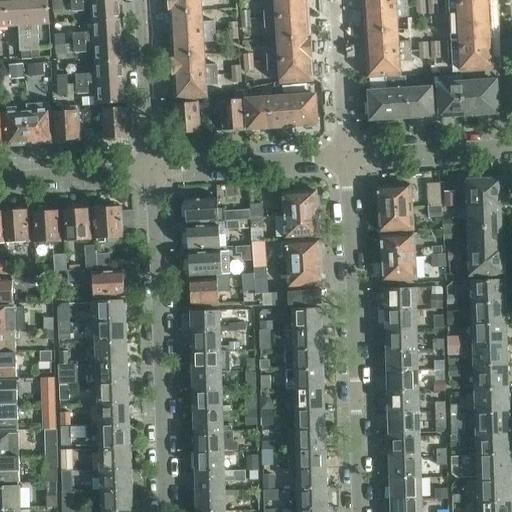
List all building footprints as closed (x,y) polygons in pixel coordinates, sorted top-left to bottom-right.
[(6,0),(0,0),(0,26),(8,26),(6,0)] [(27,0),(6,0),(8,26),(19,25),(21,59),(31,59),(30,50),(27,0)] [(48,0),(27,0),(30,50),(40,50),(38,24),(50,24),(48,0)] [(92,21),(122,19),(120,0),(91,0),(71,1),(72,11),(91,10),(92,21)] [(167,0),(169,13),(171,13),(171,12),(202,10),(201,0),(167,0)] [(264,8),(265,18),(308,15),(307,0),(275,0),(276,7),(264,8)] [(364,0),(365,9),(408,7),(408,0),(364,0)] [(64,12),(64,2),(53,2),(53,12),(64,12)] [(458,14),(459,26),(491,24),(489,2),(446,5),(447,15),(458,14)] [(437,5),(428,6),(429,15),(438,14),(437,5)] [(426,6),(417,6),(417,15),(426,14),(426,6)] [(365,9),(366,32),(398,30),(397,18),(409,17),(408,7),(365,9)] [(171,12),(171,13),(172,34),(215,31),(215,21),(203,22),(202,10),(171,12)] [(240,12),(241,19),(250,19),(249,11),(240,12)] [(277,27),(278,39),(309,37),(309,36),(308,15),(265,18),(265,28),(277,27)] [(74,43),(123,40),(122,19),(92,21),(93,32),(73,33),(74,43)] [(250,19),(241,19),(242,27),(251,27),(250,19)] [(228,22),(228,31),(238,30),(238,22),(228,22)] [(448,39),(448,49),(492,46),(491,24),(459,26),(460,38),(448,39)] [(238,30),(228,31),(228,39),(239,39),(238,30)] [(366,32),(368,54),(411,51),(411,41),(399,41),(398,30),(366,32)] [(172,34),(173,55),(173,56),(205,54),(204,42),(216,41),(215,31),(172,34)] [(54,33),(55,44),(66,43),(66,32),(54,33)] [(267,51),(268,61),(311,59),(313,59),(311,36),(309,36),(309,37),(278,39),(279,50),(267,51)] [(94,51),(94,63),(124,61),(123,40),(74,43),(66,43),(55,44),(56,54),(94,51)] [(431,42),(431,50),(441,49),(440,41),(431,42)] [(414,50),(420,50),(428,50),(428,42),(414,43),(414,50)] [(492,46),(448,49),(449,57),(449,59),(461,58),(461,70),(493,69),(492,46)] [(441,49),(431,50),(432,59),(441,58),(441,49)] [(428,50),(420,50),(420,59),(428,59),(428,50)] [(368,54),(369,76),(401,74),(400,62),(412,61),(411,51),(368,54)] [(175,77),(218,75),(231,74),(241,73),(241,65),(218,67),(217,64),(206,65),(205,54),(173,56),(173,55),(171,55),(173,78),(175,77)] [(243,55),(244,62),(253,62),(252,54),(243,55)] [(311,59),(268,61),(268,71),(280,70),(281,82),(312,80),(311,59)] [(76,75),(76,85),(126,82),(124,61),(94,63),(95,73),(76,75)] [(253,62),(244,62),(245,71),(254,70),(253,62)] [(34,63),(24,64),(25,78),(35,77),(34,63)] [(25,78),(24,64),(12,64),(13,78),(25,78)] [(231,74),(232,83),(242,82),(241,73),(231,74)] [(369,76),(370,91),(405,88),(405,77),(401,77),(401,74),(369,76)] [(56,75),(57,85),(68,85),(67,75),(56,75)] [(218,75),(175,77),(176,99),(208,97),(207,85),(219,85),(218,75)] [(496,80),(462,82),(464,115),(468,114),(468,115),(472,117),(477,115),(478,115),(478,114),(498,113),(496,80)] [(126,82),(76,85),(77,94),(96,93),(97,104),(127,103),(126,82)] [(464,115),(462,82),(438,84),(441,116),(451,116),(456,118),(461,116),(461,115),(464,115)] [(308,84),(282,86),(283,94),(308,93),(308,84)] [(68,85),(57,85),(57,95),(68,94),(68,85)] [(405,88),(407,118),(434,117),(432,87),(405,88)] [(407,118),(405,88),(370,91),(368,91),(370,117),(373,120),(407,118)] [(316,94),(292,96),(294,126),(304,125),(306,127),(313,127),(315,125),(318,124),(316,94)] [(292,96),(269,97),(271,127),(273,127),(275,129),(282,129),(284,127),(294,126),(292,96)] [(271,127),(269,97),(246,99),(248,129),(250,129),(252,131),(259,130),(261,128),(271,127)] [(236,130),(247,129),(245,99),(221,101),(222,130),(225,130),(227,132),(234,132),(236,130)] [(189,133),(200,132),(198,102),(174,104),(176,134),(178,134),(181,135),(188,135),(189,133)] [(38,110),(27,111),(29,143),(39,142),(42,144),(47,143),(49,142),(52,141),(50,109),(46,110),(45,107),(38,107),(38,110)] [(127,137),(129,137),(127,107),(103,108),(105,138),(115,138),(118,139),(125,139),(127,137)] [(29,143),(27,111),(16,112),(16,109),(8,109),(9,112),(4,112),(6,144),(10,144),(12,146),(17,145),(19,144),(29,143)] [(92,129),(80,130),(79,110),(54,112),(56,141),(67,140),(69,142),(76,142),(78,140),(80,140),(80,138),(92,137),(92,129)] [(469,206),(499,205),(501,205),(501,193),(503,191),(503,185),(500,183),(500,180),(478,181),(477,179),(470,179),(470,181),(468,181),(469,206)] [(427,183),(428,206),(441,205),(440,183),(427,183)] [(379,199),(380,209),(412,207),(411,184),(379,186),(379,189),(377,192),(377,197),(379,199)] [(283,192),(284,215),(316,213),(316,203),(318,201),(317,195),(315,194),(315,190),(283,192)] [(455,192),(445,192),(445,206),(455,206),(455,192)] [(218,208),(217,197),(214,197),(212,195),(207,196),(205,198),(185,199),(186,203),(184,205),(184,210),(186,212),(187,223),(225,221),(224,217),(250,216),(250,207),(249,206),(238,207),(218,208)] [(251,217),(264,216),(263,203),(250,204),(249,204),(249,206),(250,207),(251,207),(251,217)] [(122,213),(122,206),(118,207),(115,204),(107,204),(106,207),(93,208),(95,239),(124,237),(123,233),(135,232),(134,212),(122,213)] [(441,205),(428,206),(429,218),(442,218),(441,205)] [(469,206),(470,226),(502,225),(502,217),(499,214),(499,205),(469,206)] [(91,239),(89,208),(78,209),(76,206),(68,207),(66,210),(63,210),(65,241),(91,239)] [(412,207),(380,209),(381,219),(379,221),(379,227),(381,229),(382,232),(414,230),(412,207)] [(33,212),(35,243),(61,241),(59,210),(48,211),(46,208),(38,209),(36,212),(33,212)] [(28,209),(3,211),(6,243),(30,241),(28,209)] [(316,213),(284,215),(286,238),(318,236),(318,233),(319,230),(319,225),(317,223),(316,213)] [(264,216),(251,217),(253,241),(263,241),(262,227),(265,227),(264,216)] [(238,220),(226,221),(227,230),(239,229),(238,220)] [(250,220),(238,220),(239,229),(250,229),(250,220)] [(455,221),(443,221),(443,230),(455,229),(455,221)] [(188,246),(188,249),(220,248),(219,225),(187,227),(188,237),(186,239),(186,244),(188,246)] [(470,226),(470,250),(500,249),(500,239),(502,236),(502,225),(470,226)] [(452,230),(444,230),(444,239),(452,239),(452,230)] [(383,248),(383,258),(415,256),(414,233),(382,236),(382,239),(380,241),(380,246),(383,248)] [(286,242),(287,264),(319,262),(319,252),(321,250),(320,245),(318,243),(318,240),(286,242)] [(98,269),(96,254),(95,245),(85,246),(87,270),(98,269)] [(252,246),(236,247),(236,254),(242,253),(242,261),(253,260),(252,246)] [(500,249),(470,250),(471,274),(503,273),(503,269),(505,267),(505,261),(503,259),(503,249),(500,249)] [(190,276),(217,274),(230,274),(229,251),(189,253),(189,263),(187,265),(187,271),(190,273),(190,276)] [(461,251),(448,252),(449,261),(461,261),(461,251)] [(109,253),(96,254),(98,269),(110,268),(109,253)] [(53,255),(55,271),(68,269),(66,254),(53,255)] [(444,254),(430,255),(431,268),(445,266),(444,254)] [(255,255),(255,266),(266,266),(266,255),(255,255)] [(415,256),(383,258),(384,269),(382,271),(382,276),(385,278),(385,281),(417,279),(415,256)] [(319,262),(287,264),(289,287),(321,285),(321,282),(322,280),(322,275),(320,273),(319,262)] [(266,266),(255,266),(256,278),(266,277),(266,266)] [(70,270),(70,281),(82,280),(81,269),(70,270)] [(93,273),(94,297),(125,295),(125,291),(126,288),(126,276),(124,274),(124,271),(93,273)] [(254,273),(242,274),(244,292),(255,291),(254,273)] [(14,275),(14,282),(23,282),(24,285),(36,285),(36,274),(14,275)] [(230,274),(217,274),(217,279),(190,281),(191,291),(189,293),(189,299),(191,301),(191,305),(219,303),(218,290),(231,289),(230,274)] [(0,303),(13,303),(13,279),(0,279),(0,303)] [(472,281),(473,303),(505,302),(505,293),(507,291),(507,285),(504,283),(504,280),(472,281)] [(385,288),(386,309),(416,308),(415,288),(385,288)] [(321,290),(275,293),(276,304),(321,303),(321,290)] [(430,294),(430,308),(442,308),(442,294),(430,294)] [(457,295),(447,295),(447,305),(457,304),(457,295)] [(95,301),(96,321),(126,320),(125,300),(95,301)] [(58,302),(59,323),(70,322),(69,302),(58,302)] [(473,303),(474,324),(506,323),(505,314),(508,312),(507,306),(505,304),(505,302),(473,303)] [(0,330),(16,330),(15,307),(0,307),(0,330)] [(293,308),(294,329),(322,328),(321,308),(293,308)] [(386,309),(386,330),(416,329),(416,308),(386,309)] [(191,311),(192,331),(220,330),(219,310),(191,311)] [(457,312),(448,312),(448,325),(457,325),(457,312)] [(443,316),(435,316),(435,328),(443,328),(443,316)] [(96,321),(96,342),(126,341),(126,335),(128,333),(128,324),(126,322),(126,320),(96,321)] [(70,322),(59,323),(60,339),(71,339),(70,322)] [(474,324),(474,345),(506,344),(506,335),(508,333),(508,327),(506,325),(506,323),(474,324)] [(294,329),(294,349),(323,348),(322,328),(294,329)] [(41,329),(41,339),(53,339),(53,329),(41,329)] [(270,329),(260,330),(260,349),(271,349),(270,329)] [(386,330),(387,351),(417,350),(416,329),(386,330)] [(0,352),(16,352),(16,330),(0,330),(0,352)] [(192,331),(192,351),(229,350),(239,351),(238,342),(228,342),(228,346),(220,346),(220,330),(192,331)] [(448,338),(448,346),(461,345),(461,337),(448,338)] [(96,342),(97,363),(127,362),(126,341),(96,342)] [(443,341),(434,341),(434,350),(443,350),(443,341)] [(474,345),(475,366),(507,365),(507,364),(509,362),(509,355),(507,353),(506,344),(474,345)] [(461,345),(448,346),(449,355),(462,354),(461,345)] [(294,349),(295,369),(323,368),(323,348),(294,349)] [(193,371),(221,370),(230,370),(229,350),(192,351),(193,371)] [(387,351),(388,371),(418,370),(417,350),(387,351)] [(68,351),(59,352),(60,364),(68,364),(68,351)] [(16,352),(0,352),(0,375),(17,375),(16,352)] [(51,352),(40,352),(40,362),(51,362),(51,352)] [(274,358),(260,358),(260,370),(275,369),(274,358)] [(97,363),(98,384),(128,383),(127,362),(97,363)] [(444,362),(435,362),(435,370),(444,370),(444,362)] [(475,366),(476,388),(476,392),(492,391),(492,387),(508,387),(508,385),(510,383),(510,376),(507,374),(507,365),(475,366)] [(449,367),(449,377),(461,377),(461,367),(449,367)] [(288,389),(295,389),(324,388),(323,368),(295,369),(287,369),(288,389)] [(193,371),(193,391),(222,390),(221,370),(193,371)] [(388,371),(388,392),(418,391),(418,370),(388,371)] [(255,373),(246,374),(247,388),(255,388),(255,373)] [(271,375),(261,375),(261,389),(271,389),(271,375)] [(0,404),(18,404),(17,381),(0,381),(0,404)] [(444,382),(435,382),(435,391),(444,391),(444,382)] [(98,384),(99,405),(129,404),(128,383),(98,384)] [(476,392),(477,413),(509,412),(508,403),(510,401),(510,395),(508,393),(508,390),(508,387),(492,387),(492,391),(476,392)] [(295,389),(296,409),(324,408),(324,388),(295,389)] [(193,391),(194,411),(222,411),(222,390),(193,391)] [(388,392),(389,413),(419,412),(418,391),(388,392)] [(46,394),(46,403),(57,403),(56,393),(46,394)] [(244,394),(245,410),(256,410),(256,393),(244,394)] [(261,396),(262,410),(273,409),(273,395),(261,396)] [(436,403),(437,411),(446,411),(445,402),(436,403)] [(57,403),(46,403),(47,413),(57,413),(57,403)] [(18,404),(0,404),(0,427),(18,427),(18,404)] [(99,405),(99,425),(129,424),(129,404),(99,405)] [(460,405),(450,405),(450,413),(461,413),(460,405)] [(296,409),(297,429),(325,428),(324,408),(296,409)] [(273,409),(262,410),(262,424),(274,424),(273,409)] [(256,410),(245,410),(245,425),(257,425),(256,410)] [(194,411),(195,431),(223,431),(222,411),(194,411)] [(446,411),(437,411),(437,420),(446,419),(446,411)] [(419,412),(389,413),(389,435),(419,434),(419,412)] [(477,413),(477,434),(509,433),(509,424),(511,422),(511,416),(509,414),(509,412),(477,413)] [(129,424),(99,425),(87,425),(87,446),(100,446),(100,449),(115,449),(114,445),(130,445),(129,424)] [(70,426),(61,426),(62,446),(71,446),(70,426)] [(288,429),(288,449),(326,448),(325,428),(297,429),(288,429)] [(45,430),(46,455),(58,455),(57,430),(45,430)] [(195,452),(224,451),(231,451),(247,450),(246,439),(233,440),(233,431),(195,431),(195,452)] [(0,456),(19,456),(18,433),(0,433),(0,456)] [(477,434),(478,455),(510,454),(510,453),(511,451),(511,444),(509,442),(509,433),(477,434)] [(389,435),(390,458),(420,457),(419,434),(389,435)] [(262,440),(262,450),(272,450),(272,449),(275,449),(275,440),(262,440)] [(101,470),(131,469),(130,445),(114,445),(115,449),(100,449),(101,470)] [(289,469),(298,469),(326,468),(326,448),(288,449),(289,469)] [(61,450),(62,472),(73,471),(72,450),(61,450)] [(272,450),(262,450),(263,465),(272,464),(272,450)] [(195,452),(196,472),(224,471),(224,451),(195,452)] [(478,455),(479,477),(479,481),(495,480),(495,476),(511,476),(510,474),(511,472),(511,464),(510,463),(510,454),(478,455)] [(58,455),(46,455),(46,467),(58,467),(58,455)] [(19,456),(0,456),(0,479),(20,479),(19,456)] [(257,456),(247,457),(248,470),(258,470),(257,456)] [(447,456),(437,456),(438,466),(447,466),(447,456)] [(452,457),(453,478),(463,477),(461,456),(452,457)] [(390,458),(391,479),(421,478),(420,457),(390,458)] [(298,469),(298,489),(327,489),(326,468),(298,469)] [(101,470),(102,491),(132,490),(131,469),(101,470)] [(196,472),(196,492),(225,491),(224,481),(246,481),(245,470),(224,471),(196,472)] [(62,472),(62,492),(73,492),(73,471),(62,472)] [(274,476),(264,476),(264,490),(274,490),(274,476)] [(479,481),(479,502),(511,501),(511,492),(511,491),(511,482),(511,480),(511,476),(495,476),(495,480),(479,481)] [(391,479),(391,499),(421,498),(421,478),(391,479)] [(0,508),(20,508),(19,486),(0,486),(0,508)] [(292,490),(292,510),(327,509),(327,489),(298,489),(292,490)] [(102,491),(102,511),(133,511),(132,490),(102,491)] [(196,492),(197,511),(225,511),(225,503),(234,502),(234,499),(243,499),(243,490),(225,491),(196,492)] [(278,491),(265,491),(265,501),(278,501),(278,491)] [(448,491),(435,491),(435,507),(448,507),(448,491)] [(73,511),(73,492),(62,492),(62,511),(73,511)] [(57,497),(47,497),(47,507),(57,507),(57,497)] [(391,499),(391,511),(421,511),(421,498),(391,499)] [(479,502),(479,511),(511,511),(511,503),(511,501),(479,502)]
